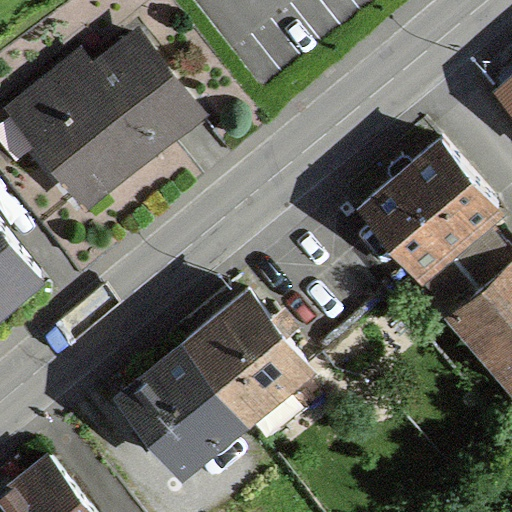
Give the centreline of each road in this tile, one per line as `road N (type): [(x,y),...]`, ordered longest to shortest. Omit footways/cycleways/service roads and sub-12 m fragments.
road 1 (secondary): [(0,403),(489,0)]
road 2 (unknown): [(63,350),(144,467),(204,479)]
